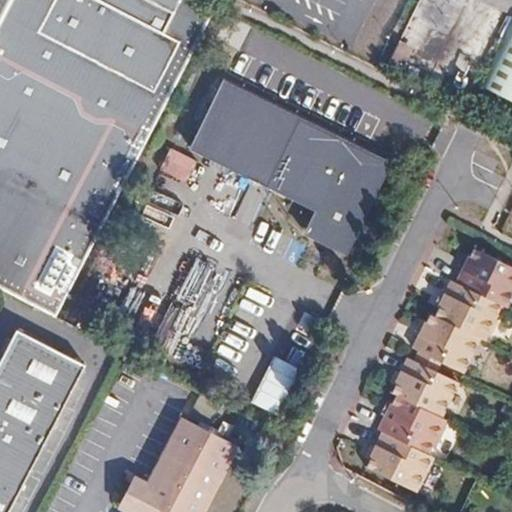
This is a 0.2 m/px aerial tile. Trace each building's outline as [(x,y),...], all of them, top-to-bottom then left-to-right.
[(192,47),(160,32),(171,11),(148,0),(96,0),(97,0),(95,0),(0,0),(0,289),(53,317),(192,47)] [(160,32),(192,47),(214,4),(205,0),(176,0),(171,11),(160,32)] [(462,41),(478,0),(462,0),(447,35),(462,41)] [(511,22),(508,21),(480,91),(511,103),(511,22)] [(394,41),(387,61),(403,67),(410,46),(394,41)] [(386,169),(217,86),(187,147),(315,211),(348,226),(386,169)] [(156,171),(185,184),(194,161),(166,149),(156,171)] [(346,251),(386,169),(348,226),(315,211),(305,231),(346,251)] [(504,307),(511,291),(511,267),(472,248),(466,259),(461,269),(454,283),(499,305),(504,307)] [(461,269),(466,259),(460,256),(455,266),(461,269)] [(491,320),(499,305),(454,283),(450,281),(441,298),(436,308),(433,315),(477,337),(482,340),(484,335),(487,337),(495,322),(491,320)] [(436,308),(441,298),(436,295),(431,305),(436,308)] [(459,374),(477,337),(433,315),(428,313),(423,323),(418,335),(410,350),(417,353),(415,356),(442,368),(443,366),(459,374)] [(418,335),(423,323),(418,321),(412,333),(418,335)] [(83,366),(13,330),(0,355),(0,511),(7,511),(41,448),(83,366)] [(438,415),(454,384),(438,376),(442,368),(415,356),(412,362),(406,359),(399,372),(392,385),(389,391),(394,394),(438,415)] [(392,385),(399,372),(394,369),(388,383),(392,385)] [(213,430),(224,406),(200,393),(187,418),(213,430)] [(424,453),(431,440),(434,441),(441,425),(438,424),(441,417),(438,415),(394,394),(388,405),(382,418),(376,430),(379,431),(424,453)] [(382,418),(388,405),(382,402),(376,415),(382,418)] [(197,511),(233,444),(183,419),(149,485),(134,511),(197,511)] [(411,492),(429,456),(424,453),(379,431),(370,449),(365,461),(361,468),(411,492)] [(365,461),(370,449),(366,447),(360,458),(365,461)] [(126,511),(134,511),(149,485),(133,478),(118,508),(126,511)]
